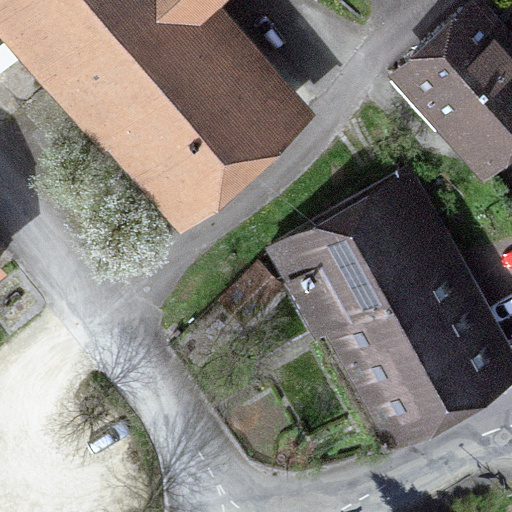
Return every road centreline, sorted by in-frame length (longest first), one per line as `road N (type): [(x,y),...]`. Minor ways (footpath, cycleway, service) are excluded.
road 1 (unknown): [(109,316),(476,0)]
road 2 (residential): [(0,147),(234,511)]
road 3 (residential): [(511,427),(460,437),(331,511)]
